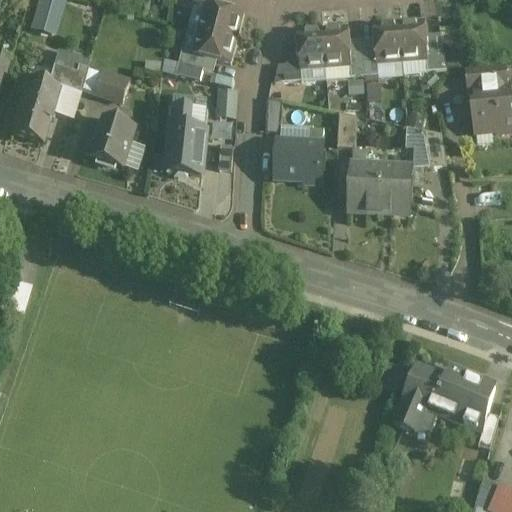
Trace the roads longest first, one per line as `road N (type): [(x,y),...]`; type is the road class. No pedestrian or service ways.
road 1 (residential): [(241,247),(0,175)]
road 2 (residential): [(456,319),(241,247)]
road 3 (residential): [(466,276),(470,240),(446,98)]
road 4 (residential): [(250,135),(275,4)]
